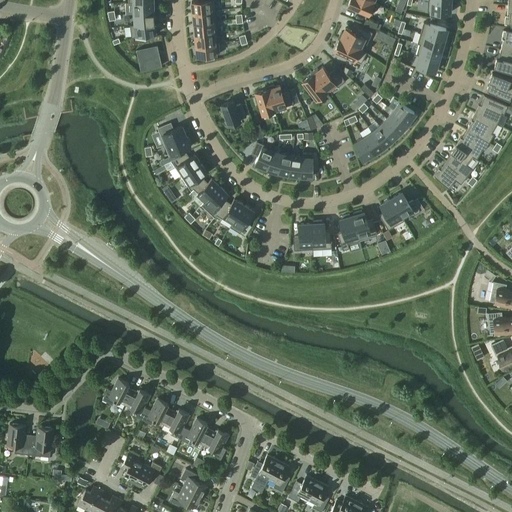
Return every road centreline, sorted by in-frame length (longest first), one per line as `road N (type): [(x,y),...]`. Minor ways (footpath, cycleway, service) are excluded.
road 1 (secondary): [(511,488),(379,406),(216,340),(113,270)]
road 2 (residential): [(191,99),(222,158),(259,190),(295,202),(352,195),(406,159),(440,111),(457,75),(471,0)]
road 3 (residential): [(248,431),(237,415),(104,348),(46,405),(0,400)]
road 4 (residential): [(191,99),(311,54),(336,0)]
road 5 (residential): [(297,0),(255,47),(183,69)]
road 6 (residential): [(372,491),(248,431)]
road 7 (unclassified): [(36,151),(53,105),(67,19)]
